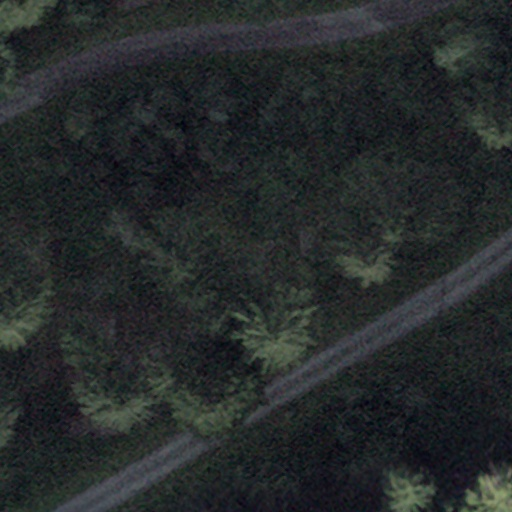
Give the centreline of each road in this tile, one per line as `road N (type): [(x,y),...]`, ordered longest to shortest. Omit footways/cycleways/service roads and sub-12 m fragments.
road 1 (track): [(54,511),(511,230)]
road 2 (track): [(433,0),(378,21),(140,40),(0,108)]
